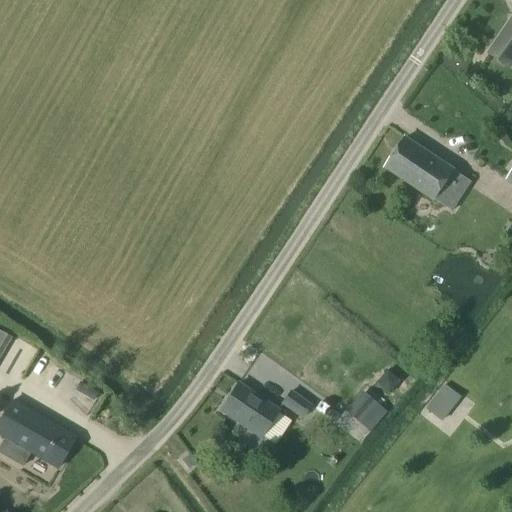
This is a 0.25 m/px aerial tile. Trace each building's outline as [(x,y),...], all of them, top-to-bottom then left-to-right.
[(511,17),(487,54),(511,70),(511,68),(511,17)] [(385,170),(434,202),(454,171),(405,139),(385,170)] [(0,358),(11,339),(0,332),(0,358)] [(387,370),(376,383),(390,394),(401,381),(387,370)] [(221,412),(260,438),(278,411),(239,385),(221,412)] [(444,385),(426,409),(442,421),(461,397),(444,385)] [(281,405),(301,419),(311,405),(291,391),(281,405)] [(346,412),(359,423),(375,404),(362,392),(346,412)] [(30,453),(57,468),(73,440),(11,404),(0,423),(0,435),(5,438),(0,446),(0,454),(22,467),(30,453)]
